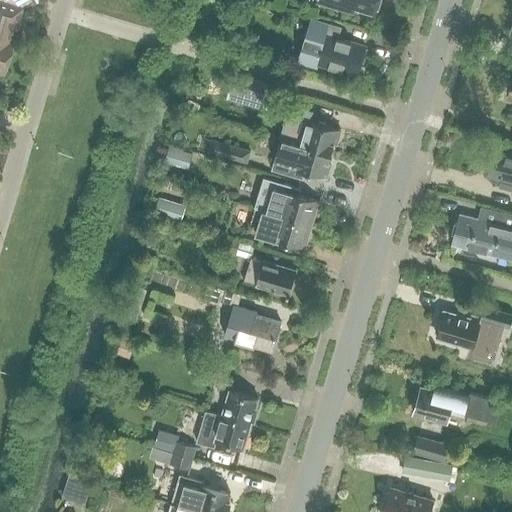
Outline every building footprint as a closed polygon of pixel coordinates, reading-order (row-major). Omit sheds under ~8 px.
[(11,44),(7,43),(12,26),(16,28),(22,7),(32,1),(31,0),(0,0),(0,72),(3,73),(11,44)] [(375,14),(379,0),(317,0),(317,3),(352,14),(354,8),(375,14)] [(316,32),(307,29),(298,62),(315,67),(316,63),(357,76),(366,47),(338,38),(341,27),(319,20),(316,32)] [(267,112),(272,95),(230,83),(225,99),(267,112)] [(284,128),(281,139),(331,153),(334,143),(337,142),(340,130),(312,122),(315,112),(291,104),(284,128)] [(274,160),(271,170),(301,179),(303,171),(326,178),(330,166),(328,163),(331,153),(281,139),(280,138),(279,143),(281,144),(276,160),(274,160)] [(247,163),(250,151),(212,140),(209,152),(247,163)] [(169,148),(165,162),(180,166),(185,153),(169,148)] [(493,151),(487,175),(488,175),(502,178),(500,185),(511,188),(511,156),(494,152),(494,151),(493,151)] [(264,185),(257,208),(263,209),(279,214),(279,215),(312,224),(315,214),(314,211),(317,200),(288,192),(290,185),(273,180),(271,187),(264,185)] [(187,205),(158,198),(153,215),(182,223),(187,205)] [(309,235),(312,224),(279,215),(279,214),(263,209),(256,234),(303,247),(306,237),(309,235)] [(511,214),(501,211),(497,224),(461,215),(458,224),(454,223),(452,234),(456,235),(453,244),(511,259),(511,256),(511,214)] [(208,246),(237,254),(240,242),(211,234),(208,246)] [(237,254),(250,258),(253,246),(240,242),(237,254)] [(251,257),(248,268),(244,282),(289,295),(289,292),(292,291),(294,283),(293,281),(296,270),(251,257)] [(221,306),(222,301),(234,305),(236,306),(240,294),(207,284),(203,300),(221,306)] [(146,290),(139,288),(133,306),(140,308),(146,290)] [(256,315),(257,312),(236,306),(234,305),(225,335),(236,338),(236,339),(272,350),(280,323),(256,315)] [(501,324),(510,327),(511,319),(511,313),(485,306),(481,318),(469,315),(468,318),(444,311),(441,322),(439,324),(437,331),(438,333),(437,336),(474,347),(472,353),(491,358),(501,324)] [(120,338),(115,353),(127,358),(132,343),(120,338)] [(188,373),(196,376),(202,359),(194,356),(188,373)] [(214,386),(221,364),(202,359),(196,376),(195,381),(214,386)] [(446,422),(450,409),(497,422),(500,412),(495,410),(498,399),(471,391),(469,395),(444,388),(442,393),(421,387),(418,398),(416,400),(414,407),(415,410),(414,413),(446,422)] [(216,414),(251,424),(251,421),(254,422),(258,409),(255,408),(258,399),(229,390),(223,413),(217,411),(216,414)] [(216,414),(206,411),(197,442),(215,447),(217,441),(243,449),(251,424),(216,414)] [(176,452),(179,442),(180,436),(159,430),(155,446),(176,452)] [(418,436),(413,452),(445,461),(449,444),(418,436)] [(179,442),(176,452),(193,457),(197,447),(179,442)] [(172,464),(185,468),(190,469),(193,457),(176,452),(172,464)] [(405,457),(402,474),(454,482),(457,467),(452,467),(453,464),(405,457)] [(70,474),(63,495),(85,502),(92,481),(70,474)] [(228,503),(230,493),(202,485),(203,482),(183,476),(174,504),(176,505),(200,511),(227,511),(230,503),(228,503)] [(429,511),(433,500),(391,488),(390,491),(388,493),(386,499),(387,502),(384,511),(429,511)]
